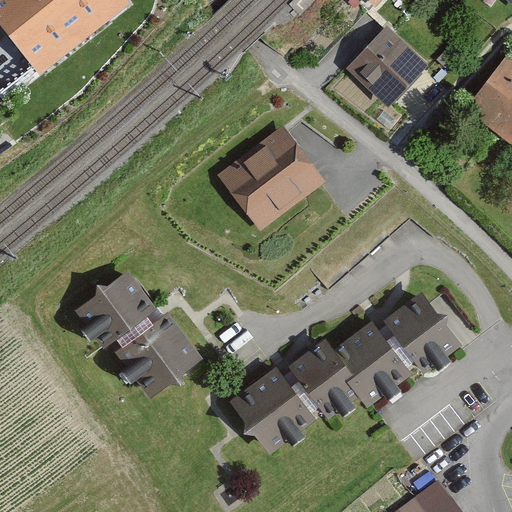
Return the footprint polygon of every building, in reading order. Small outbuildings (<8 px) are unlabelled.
[(0,0),(0,10),(49,72),(130,7),(124,0),(0,0)] [(428,58),(386,18),(347,62),(388,101),(428,58)] [(511,50),(505,46),(465,101),(511,138),(511,50)] [(265,135),(216,168),(261,225),(329,173),(290,129),(273,144),(265,135)] [(206,351),(131,263),(76,301),(148,392),(206,351)] [(303,347),(232,389),(268,441),(328,405),(335,413),(367,391),(373,399),(414,364),(423,369),(471,322),(435,270),(382,307),(368,308),(313,349),(303,347)] [(462,511),(438,480),(395,511),(462,511)]
